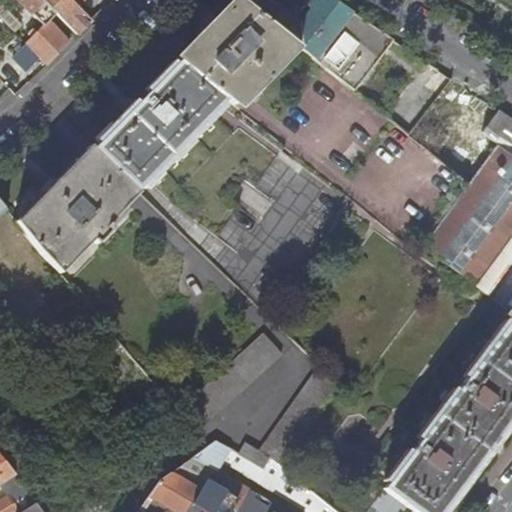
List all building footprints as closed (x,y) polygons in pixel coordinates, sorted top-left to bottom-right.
[(17,0),(44,26),(26,44),(39,58),(47,66),(69,43),(49,22),(56,15),(40,0),(17,0)] [(40,0),(56,15),(76,35),(90,21),(77,8),(69,0),(40,0)] [(261,88),(276,73),(263,61),(286,37),(263,18),(239,0),(229,0),(190,40),(173,57),(177,60),(226,99),(242,83),(249,76),(261,88)] [(239,0),(263,18),(273,5),(267,0),(239,0)] [(308,0),(294,20),(274,4),(273,5),(263,18),(286,37),(300,48),(353,91),(394,41),(331,0),(308,0)] [(23,25),(4,6),(0,9),(0,17),(15,33),(23,25)] [(300,48),(286,37),(263,61),(276,73),(300,48)] [(27,71),(39,58),(26,44),(21,39),(8,51),(27,71)] [(177,60),(93,147),(137,189),(226,99),(177,60)] [(261,88),(249,76),(242,83),(226,99),(240,110),(256,93),(261,88)] [(9,88),(15,95),(23,87),(17,81),(9,88)] [(511,118),(499,110),(483,133),(498,145),(511,156),(511,118)] [(450,159),(415,130),(410,137),(470,185),(498,145),(483,133),(474,126),(450,159)] [(90,145),(15,221),(39,252),(51,263),(60,273),(92,239),(97,244),(112,229),(108,224),(139,191),(137,189),(93,147),(90,145)] [(489,266),(511,235),(511,156),(498,145),(470,185),(433,237),(424,250),(429,252),(474,287),(489,266)] [(500,275),(489,266),(474,287),(484,295),(500,275)] [(66,336),(95,313),(78,295),(62,332),(66,336)] [(501,316),(508,322),(511,317),(511,316),(505,311),(501,316)] [(442,511),(511,418),(511,317),(508,322),(381,489),(411,511),(412,511),(442,511)] [(198,430),(282,354),(264,334),(180,409),(198,430)] [(49,361),(33,354),(27,370),(39,384),(49,361)] [(328,401),(341,384),(316,367),(259,449),(283,466),(328,401)] [(339,511),(283,468),(270,457),(264,468),(239,454),(216,441),(209,446),(159,480),(136,511),(287,511),(218,470),(224,461),(309,511),(339,511)] [(246,443),(239,454),(264,468),(270,457),(246,443)] [(0,485),(16,476),(0,455),(0,485)] [(19,510),(20,511),(22,511),(37,503),(16,476),(0,485),(9,497),(19,510)] [(0,511),(14,511),(19,510),(9,497),(0,502),(0,511)] [(44,511),(37,503),(22,511),(44,511)]
